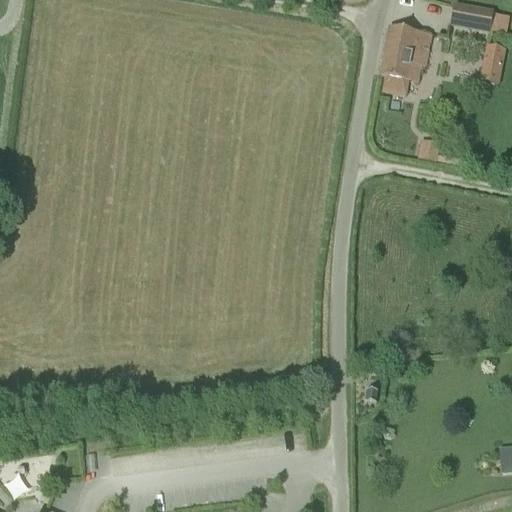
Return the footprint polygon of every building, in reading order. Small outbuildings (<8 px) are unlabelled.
[(493,15),(454,8),(449,31),(489,39),(493,15)] [(496,18),(494,35),(507,37),(509,19),(496,18)] [(389,31),(379,80),(417,87),(420,70),(425,71),(431,39),(389,31)] [(498,90),(505,53),(485,49),(479,86),(498,90)] [(439,149),(422,145),(418,164),(435,167),(439,149)] [(375,407),(377,395),(366,394),(365,406),(375,407)] [(502,476),(511,475),(511,449),(499,451),(502,476)]
